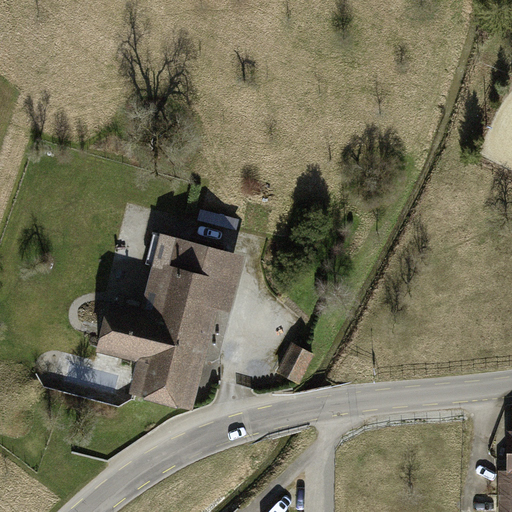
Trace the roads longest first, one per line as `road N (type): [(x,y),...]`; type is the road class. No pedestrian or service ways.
road 1 (tertiary): [(89,511),(146,466),(262,418),(511,387)]
road 2 (track): [(347,403),(333,428),(249,511)]
